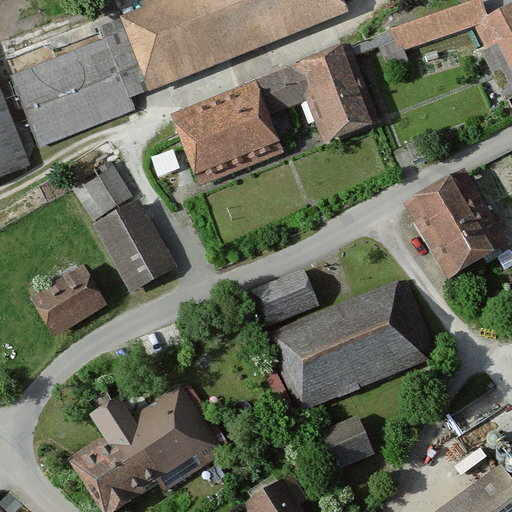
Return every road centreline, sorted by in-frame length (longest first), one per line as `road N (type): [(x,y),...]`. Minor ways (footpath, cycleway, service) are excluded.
road 1 (unclassified): [(511,127),(326,242),(87,347),(0,440)]
road 2 (track): [(370,214),(469,346),(390,511)]
road 3 (unknown): [(0,196),(96,145),(119,143),(208,294)]
